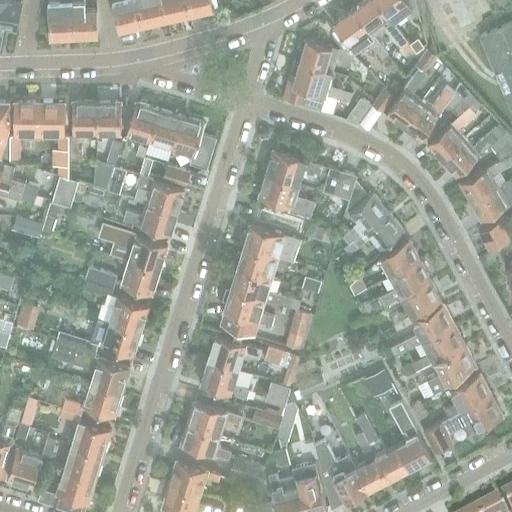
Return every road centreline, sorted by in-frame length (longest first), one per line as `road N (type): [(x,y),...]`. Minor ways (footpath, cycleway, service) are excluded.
road 1 (residential): [(117,511),(252,101)]
road 2 (residential): [(252,101),(383,150),(411,174),(435,203),(511,350)]
road 3 (residential): [(0,70),(109,65),(193,50),(271,23)]
road 4 (residential): [(511,450),(395,511)]
